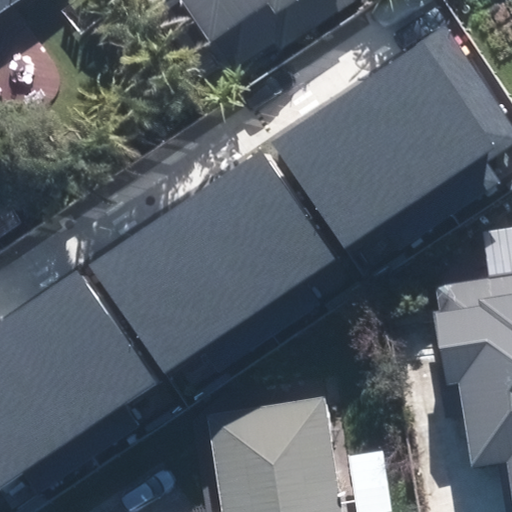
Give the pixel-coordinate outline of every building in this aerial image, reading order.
[(0,0),(0,14),(20,0),(0,0)] [(182,0),(212,44),(269,7),(276,17),(302,0),(182,0)] [(437,31),(271,144),(345,253),(511,140),(437,31)] [(256,153),(89,267),(164,375),(330,262),(256,153)] [(76,274),(0,325),(0,484),(150,383),(76,274)] [(507,457),(511,490),(511,276),(438,288),(442,315),(435,316),(446,382),(460,380),(473,462),(507,457)] [(339,511),(323,401),(208,418),(221,511),(339,511)]
